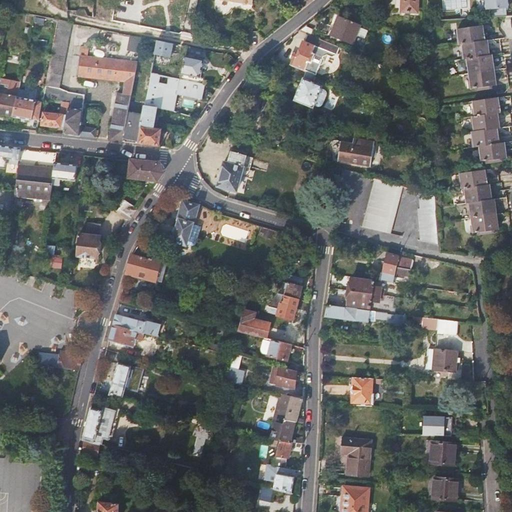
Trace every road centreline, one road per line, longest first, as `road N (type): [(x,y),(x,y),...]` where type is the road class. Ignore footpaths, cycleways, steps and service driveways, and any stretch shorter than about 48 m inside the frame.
road 1 (residential): [(326,237),(335,229),(478,264),(495,511)]
road 2 (residential): [(71,511),(76,434),(121,258),(177,162)]
road 3 (residential): [(307,511),(326,237)]
road 4 (residential): [(177,162),(248,62),(323,0)]
road 5 (residential): [(177,162),(0,134)]
road 6 (residential): [(326,237),(209,197),(177,162)]
road 7 (unknown): [(248,62),(92,20)]
